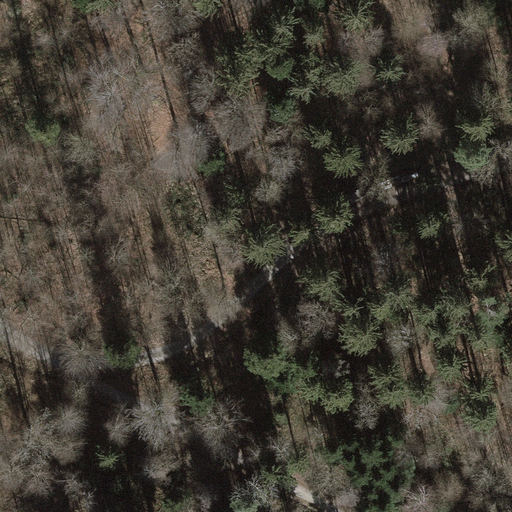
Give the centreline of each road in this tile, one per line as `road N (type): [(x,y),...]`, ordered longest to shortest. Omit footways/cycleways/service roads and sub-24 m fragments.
road 1 (track): [(83,366),(162,353),(243,298),(311,236),(511,164)]
road 2 (track): [(83,366),(336,511)]
